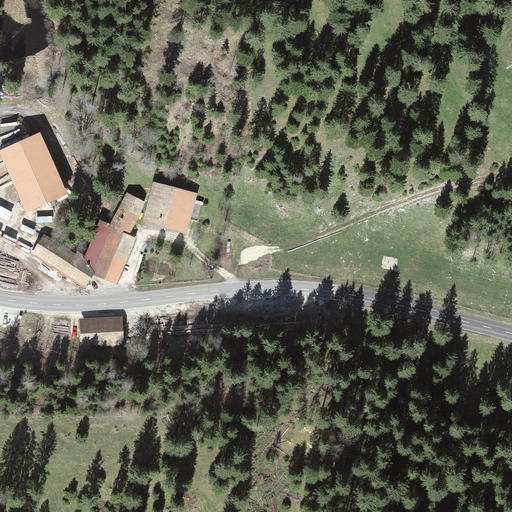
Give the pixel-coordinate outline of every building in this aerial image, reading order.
[(37,134),(0,150),(0,166),(24,217),(66,197),(37,134)] [(156,188),(145,227),(184,237),(195,198),(156,188)] [(117,208),(110,227),(132,235),(143,206),(126,199),(122,210),(117,208)] [(101,223),(86,264),(43,238),(33,256),(84,287),(93,274),(120,284),(137,237),(132,235),(110,227),(101,223)] [(125,321),(81,322),(81,348),(126,347),(125,321)]
